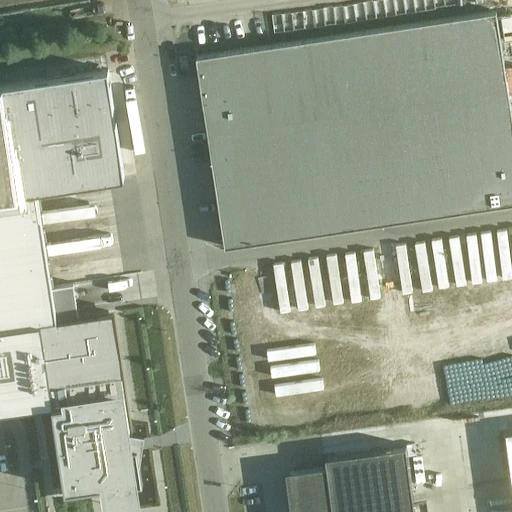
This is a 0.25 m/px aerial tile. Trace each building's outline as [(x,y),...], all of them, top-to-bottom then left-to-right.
[(503,35),(511,33),(511,26),(508,8),(497,11),(503,35)] [(197,55),(225,246),(511,202),(511,112),(497,10),(486,12),(269,45),(197,55)] [(108,69),(0,84),(0,411),(42,405),(43,415),(55,414),(57,429),(66,488),(102,483),(103,493),(140,487),(143,487),(137,451),(141,451),(140,445),(139,438),(144,439),(144,437),(127,435),(126,427),(132,426),(130,418),(114,310),(108,311),(78,315),(76,300),(74,283),(52,286),(49,265),(46,243),(42,219),(38,189),(124,177),(108,69)] [(511,511),(511,432),(493,435),(503,511),(511,511)] [(328,470),(293,475),(298,511),(415,511),(406,444),(326,455),(328,470)] [(146,511),(143,487),(103,494),(106,511),(146,511)]
